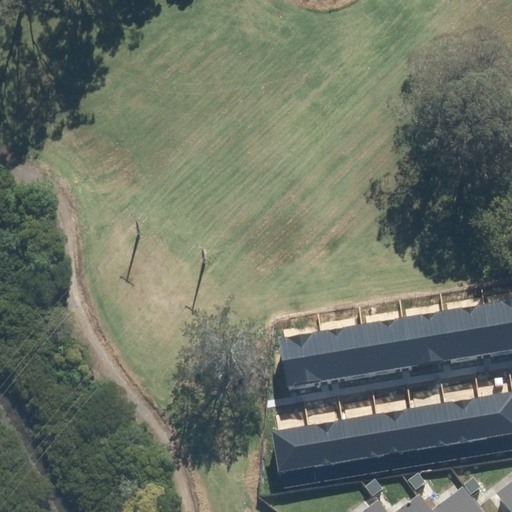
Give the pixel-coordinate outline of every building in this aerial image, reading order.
[(511,301),(280,342),(288,387),(511,347),(511,301)] [(511,448),(511,394),(276,432),(284,486),(511,448)] [(511,511),(511,478),(494,491),(509,511),(511,511)] [(479,511),(462,487),(430,510),(431,511),(479,511)] [(418,493),(391,511),(431,511),(430,510),(418,493)] [(383,511),(371,494),(346,511),(383,511)]
